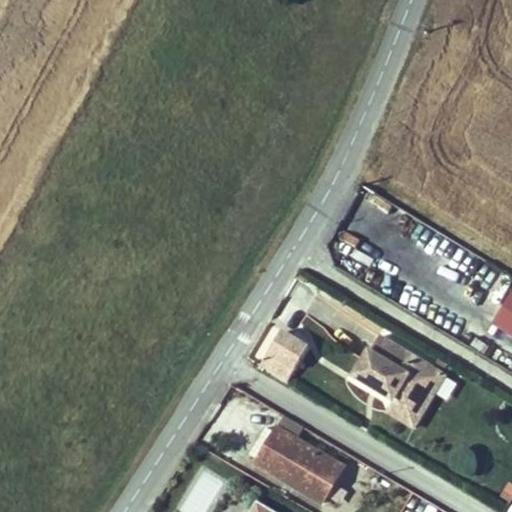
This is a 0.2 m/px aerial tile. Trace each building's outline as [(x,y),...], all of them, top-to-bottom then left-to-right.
[(511,334),(511,291),(494,324),(511,334)] [(287,384),(313,345),(286,326),(259,366),(287,384)] [(381,337),(357,378),(387,396),(411,410),(435,369),(381,337)] [(447,377),(435,369),(411,410),(387,396),(381,406),(416,427),(447,377)] [(306,428),(287,416),(275,435),(265,429),(249,455),(259,461),(257,466),(320,505),(342,470),(297,442),(306,428)]
